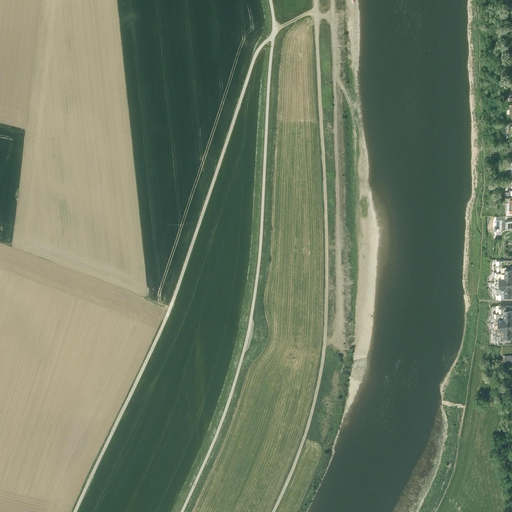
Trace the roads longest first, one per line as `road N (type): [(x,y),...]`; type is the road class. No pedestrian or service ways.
road 1 (unclassified): [(73,511),(167,311),(253,56),(273,30)]
road 2 (track): [(315,9),(324,340),(306,426),(271,511)]
road 3 (track): [(332,0),(338,304),(337,332),(324,340)]
